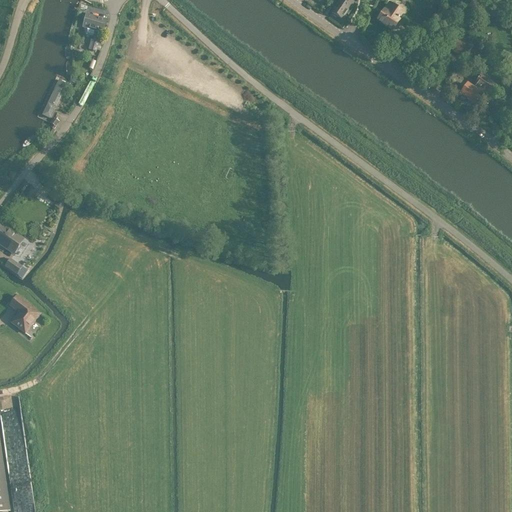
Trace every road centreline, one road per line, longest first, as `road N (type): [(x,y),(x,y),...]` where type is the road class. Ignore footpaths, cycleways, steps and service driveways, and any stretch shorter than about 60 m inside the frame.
road 1 (unclassified): [(511,278),(264,89),(164,0)]
road 2 (tertiary): [(511,158),(292,0)]
road 3 (unclassified): [(0,201),(80,101),(112,0)]
